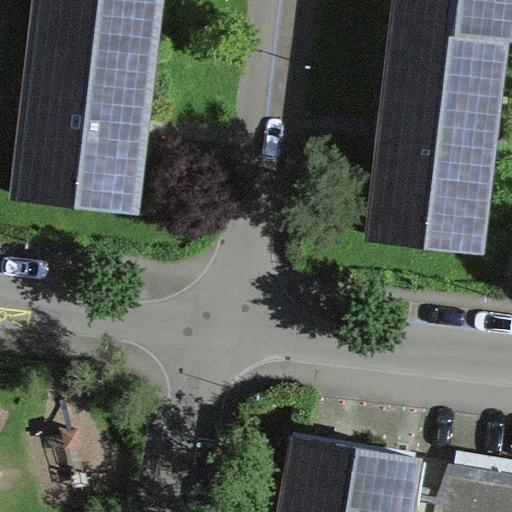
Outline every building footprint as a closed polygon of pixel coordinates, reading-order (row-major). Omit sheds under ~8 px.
[(157,0),(56,0),(53,33),(153,44),(157,0)] [(397,0),(395,22),(490,33),(495,34),(498,0),(397,0)] [(485,78),(490,33),(395,22),(384,112),(377,111),(374,130),(373,140),(381,140),(370,234),(465,244),(471,197),(485,198),(499,79),(485,78)] [(34,194),(134,206),(142,132),(153,44),(53,33),(47,77),(29,75),(21,144),(39,147),(34,194)] [(282,511),(511,511),(511,473),(450,463),(438,497),(415,492),(409,491),(415,454),(296,434),(282,511)]
